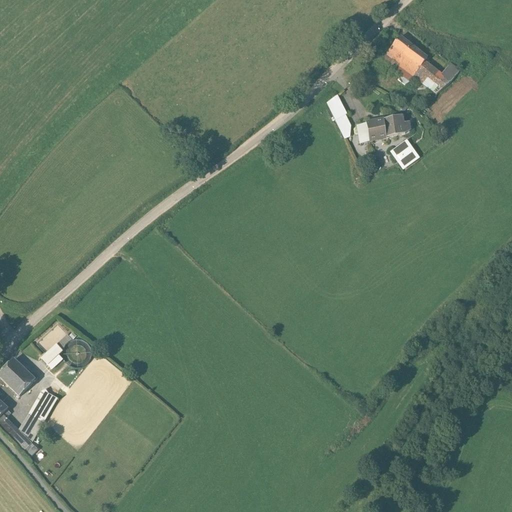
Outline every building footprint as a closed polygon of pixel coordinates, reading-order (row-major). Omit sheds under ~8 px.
[(450,67),(440,79),(424,67),(429,62),(401,40),(383,62),(411,84),(414,81),(439,101),(450,87),(460,75),(450,67)] [(349,140),(349,129),(344,119),(347,117),(338,100),(326,106),(335,123),(340,134),(344,143),(349,140)] [(402,123),(384,126),(383,124),(364,127),(356,129),(360,148),(368,146),(369,149),(387,145),(386,143),(395,144),(405,140),(402,123)] [(406,145),(392,156),(403,172),(418,161),(406,145)] [(54,372),(65,360),(61,356),(66,352),(59,345),(43,360),(54,372)] [(37,383),(14,362),(0,376),(0,382),(20,401),(37,383)] [(42,391),(18,432),(5,419),(9,414),(0,405),(0,431),(28,459),(36,450),(32,445),(57,399),(42,391)]
